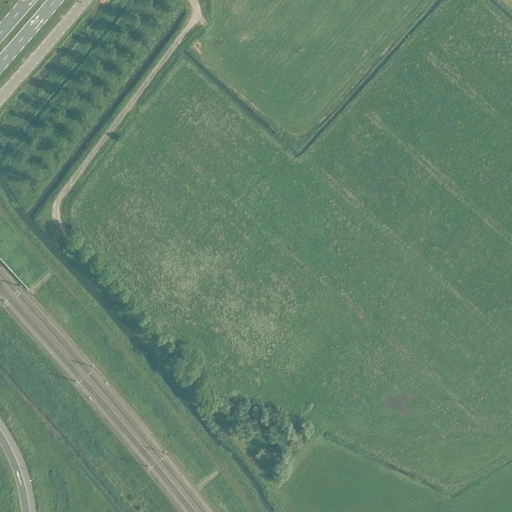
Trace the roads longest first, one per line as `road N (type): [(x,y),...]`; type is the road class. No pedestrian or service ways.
road 1 (unclassified): [(199,391),(56,215),(61,194),(194,19),(193,0)]
road 2 (track): [(253,511),(0,206)]
road 3 (unclassified): [(0,96),(83,0)]
road 4 (track): [(272,486),(199,391)]
